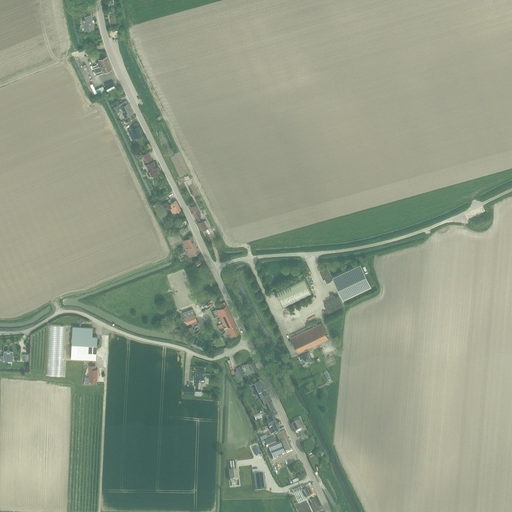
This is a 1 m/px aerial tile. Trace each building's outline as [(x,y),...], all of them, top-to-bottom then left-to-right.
[(85,19),(82,19),(84,31),(94,29),(91,14),(84,15),(85,19)] [(97,75),(100,74),(112,69),(107,56),(106,56),(104,57),(98,59),(99,61),(97,62),(96,62),(97,65),(93,66),(97,75)] [(116,87),(115,87),(113,81),(105,85),(107,91),(116,87)] [(125,118),(133,114),(127,101),(119,105),(125,118)] [(128,130),(132,140),(142,135),(138,126),(128,130)] [(152,159),(148,151),(142,154),(146,162),(152,159)] [(154,161),(146,164),(151,176),(159,172),(157,169),(159,168),(157,164),(155,164),(154,161)] [(173,214),(181,210),(176,201),(170,204),(172,208),(170,209),(173,214)] [(190,206),(193,213),(196,218),(201,216),(196,204),(190,206)] [(173,231),(177,229),(182,227),(181,225),(180,223),(179,223),(175,224),(174,221),(170,223),(173,231)] [(199,223),(203,231),(208,229),(205,225),(204,221),(199,223)] [(190,257),(199,253),(199,252),(192,236),(191,236),(183,240),(190,257)] [(360,263),(332,276),(343,299),(371,286),(360,263)] [(303,276),(275,289),(284,307),(311,294),(303,276)] [(217,309),(226,327),(224,328),(226,332),(224,333),(224,334),(225,336),(226,337),(228,337),(230,336),(230,337),(231,337),(239,332),(225,302),(219,305),(220,308),(217,309)] [(194,313),(184,317),(184,318),(187,325),(197,321),(195,314),(194,313)] [(309,351),(308,348),(329,339),(321,323),(291,337),(300,356),(299,357),(300,359),(301,359),(304,365),(313,361),(308,352),(309,351)] [(192,326),(186,329),(189,335),(195,332),(192,326)] [(96,360),(97,336),(92,335),(93,328),(72,327),(71,359),(96,360)] [(4,356),(1,356),(1,360),(13,360),(14,360),(14,355),(13,355),(13,351),(4,350),(4,356)] [(248,373),(257,369),(253,361),(245,365),(248,373)] [(91,370),(90,377),(85,377),(85,383),(89,384),(89,381),(90,381),(97,382),(98,369),(96,369),(96,366),(89,366),(89,369),(91,370)] [(236,370),(237,371),(234,372),(238,379),(245,376),(241,367),(236,370)] [(196,368),(196,378),(194,378),(194,382),(199,382),(205,382),(205,378),(204,378),(204,369),(196,368)] [(255,385),(254,386),(259,395),(261,401),(262,401),(264,406),(267,405),(272,403),(270,397),(263,382),(258,384),(255,385)] [(266,423),(268,426),(269,429),(271,428),(278,425),(274,418),(268,420),(269,422),(266,423)] [(297,423),(292,426),(296,434),(296,433),(301,431),(300,429),(303,427),(303,426),(300,420),(296,422),(297,423)] [(281,432),(278,425),(271,428),(269,429),(268,426),(269,429),(270,429),(272,434),(275,433),(275,435),(281,432)] [(268,448),(268,447),(273,459),(285,454),(293,451),(285,432),(277,436),(280,442),(276,444),(274,437),(265,441),(268,448)] [(230,472),(229,472),(230,481),(238,480),(237,471),(236,471),(235,461),(228,462),(230,472)] [(264,473),(254,474),(256,490),(266,489),(264,473)] [(316,495),(315,494),(312,487),(306,490),(304,491),(307,499),(316,495)]
